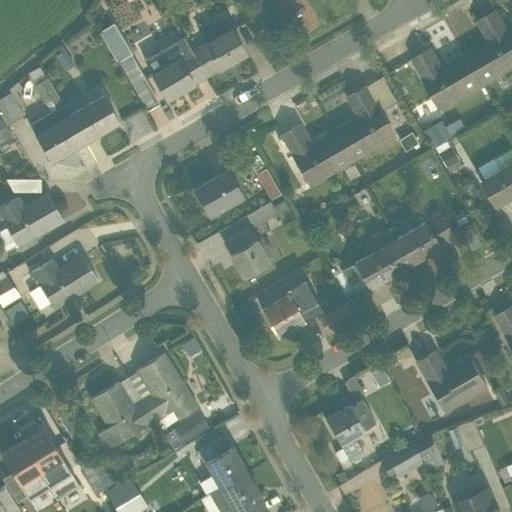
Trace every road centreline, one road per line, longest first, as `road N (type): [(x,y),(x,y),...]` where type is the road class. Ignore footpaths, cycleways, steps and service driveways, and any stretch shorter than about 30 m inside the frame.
road 1 (residential): [(132,165),(417,0)]
road 2 (residential): [(511,248),(256,394)]
road 3 (residential): [(191,277),(0,396)]
road 4 (residential): [(322,511),(256,394)]
road 5 (residential): [(256,394),(191,277)]
road 6 (residential): [(191,277),(132,165)]
